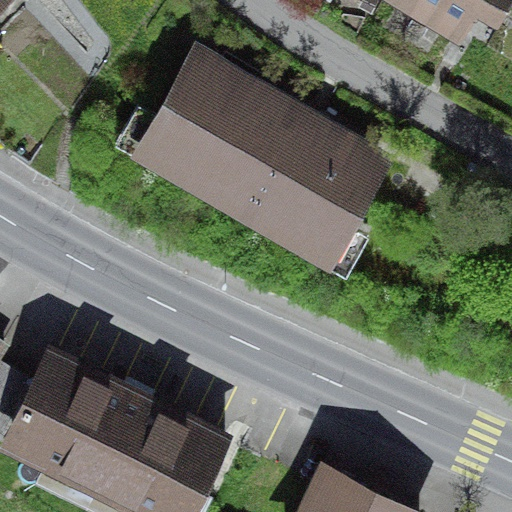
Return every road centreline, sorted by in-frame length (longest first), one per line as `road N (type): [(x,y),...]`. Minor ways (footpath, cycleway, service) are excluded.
road 1 (secondary): [(511,466),(121,285),(0,214)]
road 2 (residential): [(249,0),(511,156)]
